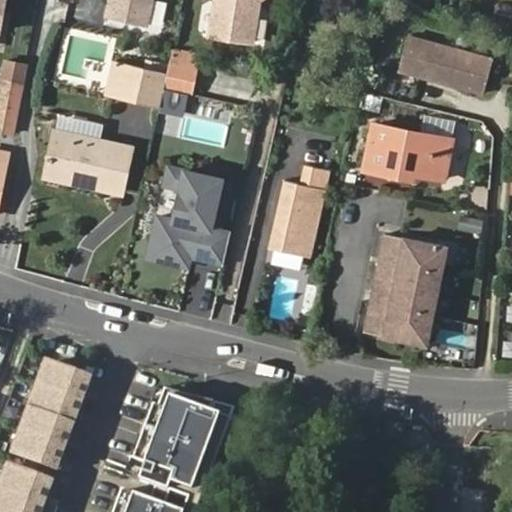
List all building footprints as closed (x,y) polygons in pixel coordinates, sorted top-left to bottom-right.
[(108,0),(105,16),(146,25),(151,0),(108,0)] [(252,4),(258,0),(213,0),(207,34),(249,42),(256,12),(251,8),(252,4)] [(485,94),(494,60),(409,37),(400,71),(485,94)] [(24,63),(4,59),(0,78),(0,79),(1,80),(20,83),(24,63)] [(116,95),(123,63),(113,61),(106,93),(116,95)] [(195,67),(168,61),(166,73),(163,88),(189,94),(195,67)] [(163,88),(166,73),(123,63),(116,95),(159,104),(163,88)] [(22,84),(19,83),(1,80),(0,86),(0,131),(11,134),(22,84)] [(193,104),(190,116),(227,125),(230,113),(193,104)] [(184,116),(179,135),(223,145),(227,126),(184,116)] [(449,140),(453,122),(422,117),(419,134),(449,140)] [(397,171),(413,174),(443,180),(449,140),(419,134),(374,125),(366,171),(396,177),(397,171)] [(85,179),(121,187),(129,149),(57,132),(47,176),(83,185),(85,179)] [(211,228),(222,179),(169,167),(165,185),(181,189),(174,220),(158,216),(152,244),(168,248),(166,256),(181,260),(182,254),(191,256),(224,264),(231,233),(211,228)] [(412,180),(413,174),(397,171),(396,177),(412,180)] [(120,193),(121,187),(85,179),(83,185),(120,193)] [(282,226),(276,224),(270,247),(309,256),(325,189),(286,180),(278,215),(284,216),(282,226)] [(479,234),(482,224),(462,220),(459,229),(479,234)] [(430,346),(452,249),(390,235),(368,333),(430,346)] [(166,256),(168,248),(152,244),(149,258),(189,267),(191,256),(182,254),(181,260),(166,256)] [(88,379),(45,364),(13,455),(55,470),(88,379)] [(127,477),(200,504),(234,409),(164,391),(158,409),(152,407),(140,440),(146,442),(139,462),(133,460),(127,477)] [(394,423),(384,421),(381,436),(400,440),(402,425),(394,423)] [(55,470),(13,455),(8,468),(50,483),(55,470)] [(0,511),(39,511),(50,483),(8,468),(0,490),(0,511)] [(127,477),(122,491),(179,511),(197,511),(200,504),(127,477)] [(179,511),(122,491),(115,509),(121,511),(120,511),(179,511)]
